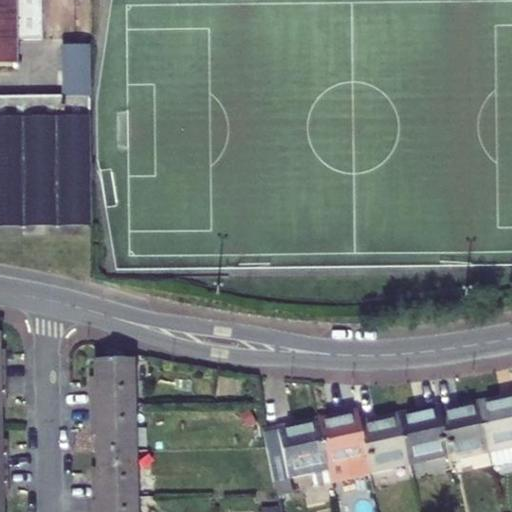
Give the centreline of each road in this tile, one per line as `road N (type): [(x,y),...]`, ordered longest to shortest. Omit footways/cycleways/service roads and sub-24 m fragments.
road 1 (residential): [(45,299),(183,335),(303,353),(385,355),(511,337)]
road 2 (residential): [(50,511),(45,299)]
